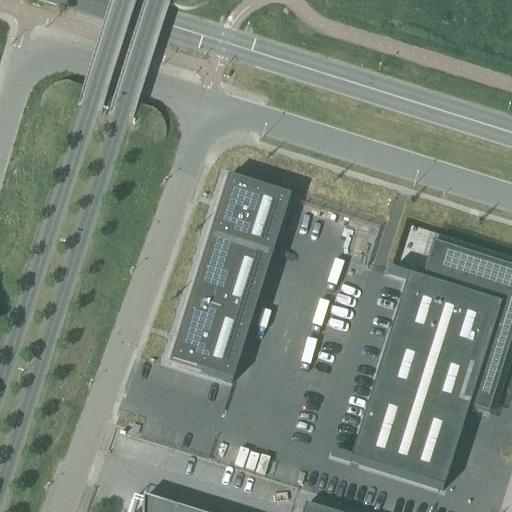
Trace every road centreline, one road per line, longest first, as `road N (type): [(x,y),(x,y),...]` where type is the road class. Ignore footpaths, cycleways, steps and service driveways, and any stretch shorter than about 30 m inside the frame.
road 1 (secondary): [(0,493),(157,0)]
road 2 (unclassified): [(62,511),(206,106)]
road 3 (secondary): [(124,0),(0,388)]
road 4 (residential): [(511,202),(206,106)]
road 5 (unclassified): [(206,106),(44,55),(20,70),(0,138)]
